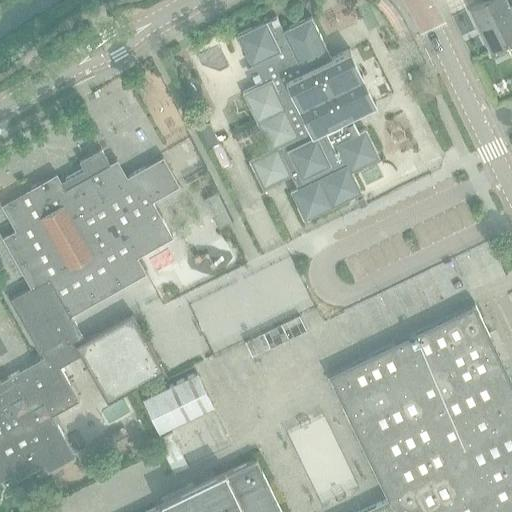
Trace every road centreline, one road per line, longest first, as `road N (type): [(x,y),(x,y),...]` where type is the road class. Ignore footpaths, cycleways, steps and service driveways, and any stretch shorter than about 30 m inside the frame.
road 1 (tertiary): [(194,0),(0,111)]
road 2 (tertiary): [(481,129),(416,0)]
